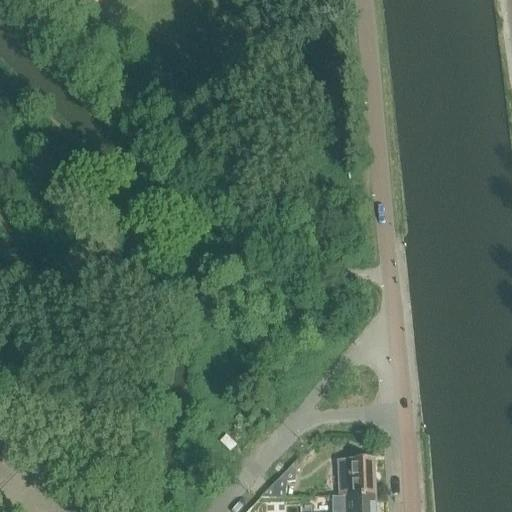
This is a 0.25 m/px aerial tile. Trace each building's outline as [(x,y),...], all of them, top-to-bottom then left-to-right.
[(171,304),(175,305),(177,292),(172,292),(173,284),(162,283),(161,290),(144,288),(142,300),(159,303),(158,310),(170,312),(171,304)] [(237,448),(227,438),(221,444),(231,455),(237,448)] [(365,463),(340,464),(340,482),(376,481),(375,462),(366,463),(366,461),(365,461),(365,463)] [(291,469),(278,483),(282,483),(287,484),(295,483),(297,472),(294,471),(291,469)] [(376,481),(340,482),(341,499),(376,498),(376,481)] [(273,489),(262,500),(268,500),(285,500),(287,485),(287,484),(282,483),(278,483),(273,489)] [(334,511),(377,511),(377,499),(377,498),(376,498),(341,499),(334,499),(334,511)]
